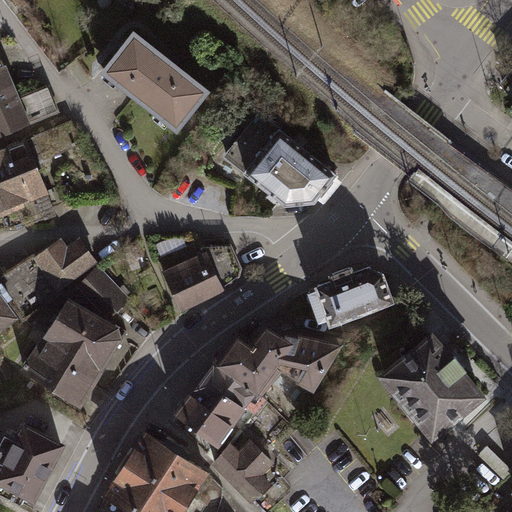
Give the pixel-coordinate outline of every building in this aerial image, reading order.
[(136,27),(103,69),(179,130),(213,89),(136,27)] [(0,53),(0,136),(63,111),(50,85),(20,98),(0,53)] [(511,72),(501,86),(511,94),(511,72)] [(262,109),(225,156),(290,204),(318,202),(341,172),(262,109)] [(28,134),(0,145),(0,218),(18,212),(26,227),(47,219),(59,215),(38,161),(82,145),(72,121),(29,139),(28,134)] [(164,256),(160,258),(183,312),(227,291),(225,286),(241,275),(241,268),(232,246),(197,247),(194,243),(187,246),(183,236),(158,245),(164,256)] [(63,237),(0,276),(0,283),(25,318),(99,261),(81,238),(70,245),(63,237)] [(308,287),(321,322),(396,297),(387,270),(373,264),(358,269),(355,263),(332,272),(334,278),(308,287)] [(128,300),(96,268),(77,286),(110,319),(128,300)] [(0,329),(19,315),(0,286),(0,329)] [(128,331),(70,296),(45,336),(106,369),(128,331)] [(216,360),(177,412),(219,444),(248,410),(254,413),(266,398),(263,396),(284,371),(316,392),(346,342),(292,330),(268,316),(252,335),(239,327),(216,360)] [(432,323),(376,371),(433,437),(489,389),(459,355),(432,323)] [(45,336),(23,369),(84,407),(106,369),(45,336)] [(68,443),(23,420),(15,436),(6,431),(0,443),(0,460),(3,462),(0,467),(0,482),(2,484),(0,487),(0,493),(22,505),(26,496),(37,502),(68,443)] [(186,511),(213,471),(146,425),(104,489),(110,493),(140,511),(186,511)] [(256,498),(274,480),(267,473),(277,463),(251,437),(240,448),(231,439),(214,456),(256,498)] [(140,511),(110,493),(98,511),(140,511)]
